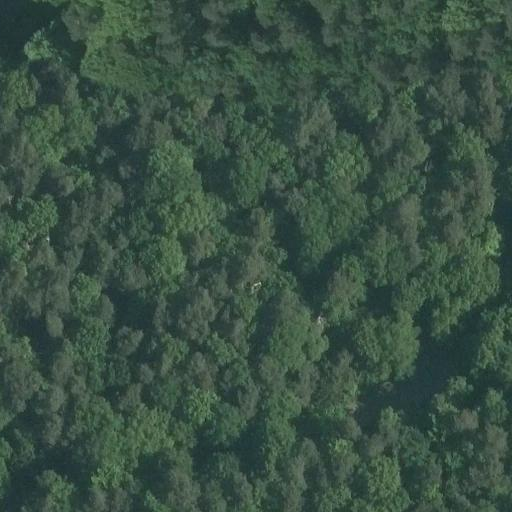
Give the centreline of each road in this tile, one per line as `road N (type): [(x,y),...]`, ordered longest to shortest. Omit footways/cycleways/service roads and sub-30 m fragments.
road 1 (residential): [(424,364),(56,0)]
road 2 (residential): [(0,495),(307,433),(359,413),(424,364)]
road 3 (residential): [(424,364),(479,305),(511,253)]
